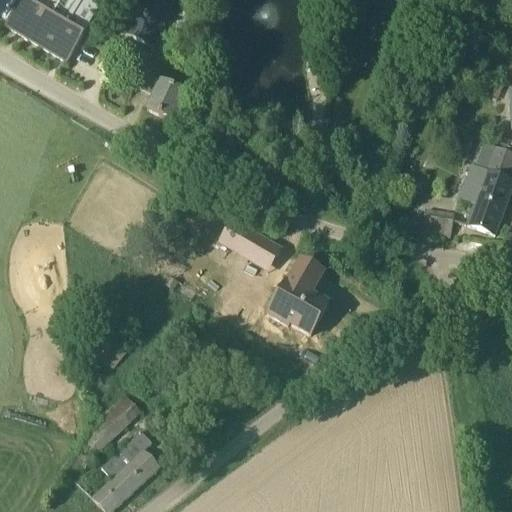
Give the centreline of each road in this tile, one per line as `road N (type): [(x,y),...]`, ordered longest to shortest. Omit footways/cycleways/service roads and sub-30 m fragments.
road 1 (unclassified): [(473,260),(333,234),(235,194),(0,55)]
road 2 (unclassified): [(152,511),(473,260)]
